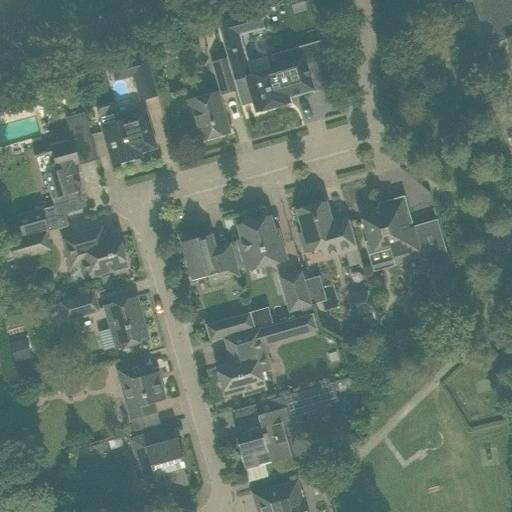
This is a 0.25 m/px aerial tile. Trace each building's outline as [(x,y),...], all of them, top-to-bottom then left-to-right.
[(511,0),(470,0),(487,46),(504,40),(511,61),(511,0)] [(258,11),(216,22),(217,24),(227,58),(235,90),(239,106),(252,103),(255,113),(290,103),(287,94),(297,92),(297,94),(313,90),(303,53),(272,62),(273,67),(251,74),(240,34),(263,28),(259,13),(258,11)] [(128,60),(139,101),(157,96),(145,55),(128,60)] [(227,58),(212,62),(221,94),(235,90),(227,58)] [(188,101),(199,141),(228,133),(217,93),(188,101)] [(100,109),(97,113),(100,126),(107,150),(110,149),(115,165),(133,160),(142,158),(140,153),(156,148),(145,108),(116,116),(114,109),(109,106),(100,109)] [(71,140),(71,141),(72,141),(90,135),(84,112),(65,118),(71,140)] [(41,208),(16,215),(22,238),(36,234),(68,225),(67,224),(64,214),(81,209),(77,192),(78,192),(78,191),(79,191),(79,190),(80,189),(80,188),(80,187),(80,186),(80,185),(80,184),(79,183),(78,182),(77,181),(76,181),(75,181),(74,181),(73,181),(71,175),(76,173),(74,166),(79,165),(72,141),(71,141),(71,140),(67,141),(49,146),(51,151),(34,156),(43,188),(48,186),(53,206),(42,209),(41,208)] [(377,207),(373,208),(372,205),(357,209),(366,240),(364,241),(372,271),(394,265),(392,259),(400,257),(419,252),(412,227),(409,228),(408,224),(411,223),(404,196),(376,203),(377,207)] [(301,231),(297,232),(302,253),(320,248),(323,258),(344,252),(348,266),(360,262),(347,217),(331,221),(325,201),(295,210),(301,231)] [(238,241),(243,260),(246,270),(247,270),(249,275),(251,277),(254,278),(262,275),(264,273),(264,270),(263,266),(285,260),(279,241),(276,242),(269,217),(237,226),(241,240),(238,241)] [(79,234),(62,239),(67,258),(70,268),(78,266),(81,278),(85,277),(86,278),(112,271),(113,273),(122,271),(121,267),(127,266),(119,237),(106,241),(102,226),(78,232),(79,234)] [(191,280),(192,280),(207,276),(209,284),(239,276),(229,243),(215,247),(211,234),(180,242),(191,280)] [(36,235),(23,239),(0,245),(0,274),(8,273),(5,261),(41,251),(36,235)] [(425,260),(436,299),(457,293),(446,254),(425,260)] [(301,269),(277,275),(287,312),(299,309),(301,315),(310,313),(312,312),(301,269)] [(369,291),(352,295),(357,315),(373,311),(369,291)] [(58,302),(64,320),(98,311),(93,293),(58,302)] [(102,306),(114,349),(148,340),(136,296),(102,306)] [(209,342),(224,338),(255,330),(250,312),(204,325),(209,342)] [(301,315),(294,318),(299,334),(315,329),(310,313),(301,315)] [(255,330),(224,338),(229,356),(232,355),(234,362),(215,367),(223,396),(241,391),(243,396),(266,389),(263,380),(266,379),(264,371),(270,369),(259,328),(255,330)] [(5,344),(10,364),(30,358),(25,339),(5,344)] [(114,369),(129,420),(156,412),(154,402),(165,399),(157,372),(152,373),(148,360),(114,369)] [(61,378),(66,396),(80,392),(75,374),(61,378)] [(260,426),(239,432),(242,443),(237,444),(244,470),(291,457),(281,421),(323,409),(321,405),(336,400),(331,383),(254,405),(254,406),(260,426)] [(136,465),(133,466),(136,480),(154,475),(159,491),(186,484),(182,467),(184,467),(176,439),(155,445),(151,433),(129,440),(136,465)] [(119,438),(108,441),(110,449),(122,446),(119,438)] [(306,511),(297,480),(274,486),(278,501),(270,503),(272,511),(306,511)]
